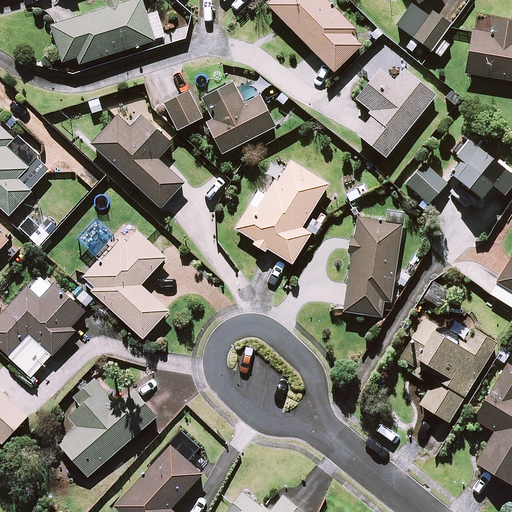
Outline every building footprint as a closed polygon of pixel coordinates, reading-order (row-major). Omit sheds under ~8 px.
[(146,12),(142,0),(130,0),(51,24),(62,61),(77,56),(79,63),(163,37),(164,12),(146,12)] [(333,71),(361,44),(349,31),(352,28),(349,24),(325,0),(271,0),(267,4),(333,71)] [(450,23),(416,0),(404,0),(390,21),(440,56),(448,45),(439,39),(450,23)] [(511,20),(474,15),(465,73),(511,79),(511,20)] [(394,80),(379,68),(355,97),(374,112),(357,133),(385,156),(435,94),(403,68),(394,80)] [(242,103),(231,81),(202,96),(212,116),(205,119),(222,152),(274,126),(259,95),(242,103)] [(201,117),(187,91),(164,103),(178,129),(201,117)] [(171,143),(141,114),(130,127),(117,115),(91,142),(160,207),(184,183),(157,158),(171,143)] [(13,137),(0,125),(0,205),(9,213),(49,169),(34,155),(26,164),(13,152),(6,145),(13,137)] [(511,182),(511,174),(469,137),(455,153),(463,160),(452,173),(479,196),(491,182),(503,193),(511,182)] [(235,228),(253,239),(251,243),(265,251),(267,247),(292,262),(311,231),(301,226),(327,183),(280,154),(235,228)] [(446,182),(424,163),(407,183),(428,202),(446,182)] [(56,227),(33,205),(16,223),(39,245),(56,227)] [(402,222),(356,216),(343,310),(381,315),(383,299),(391,300),(402,222)] [(165,256),(137,230),(126,242),(120,236),(80,279),(142,337),(168,310),(140,284),(165,256)] [(511,255),(489,292),(511,305),(511,255)] [(84,311),(44,271),(0,314),(0,346),(30,376),(75,330),(70,325),(84,311)] [(447,289),(432,281),(423,297),(438,305),(447,289)] [(435,326),(417,355),(407,371),(430,385),(419,402),(448,420),(496,342),(474,329),(464,344),(435,326)] [(511,368),(505,364),(472,416),(494,430),(476,460),(511,482),(511,479),(511,368)] [(117,401),(96,376),(75,394),(82,403),(69,415),(77,425),(58,441),(87,475),(155,416),(132,389),(117,401)] [(0,440),(2,441),(27,414),(0,389),(0,440)] [(182,431),(170,444),(114,504),(122,511),(175,511),(170,507),(201,472),(193,465),(199,459),(194,455),(201,448),(182,431)] [(268,510),(243,491),(226,511),(304,511),(281,493),(268,510)]
